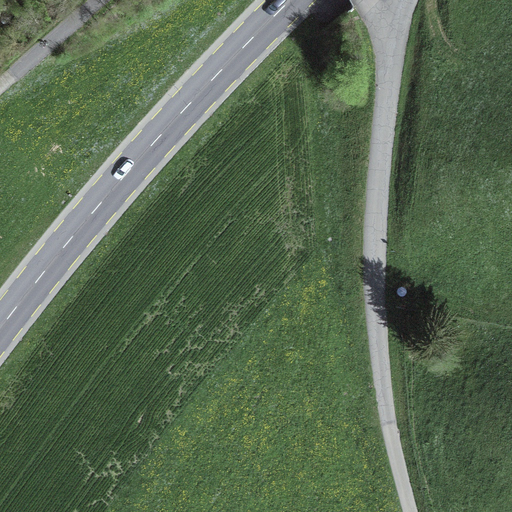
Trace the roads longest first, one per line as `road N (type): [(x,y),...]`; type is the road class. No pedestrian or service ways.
road 1 (unclassified): [(410,511),(377,341),(374,230),(388,62),(379,0)]
road 2 (primary): [(0,331),(86,218),(291,0)]
road 3 (track): [(0,85),(101,0)]
